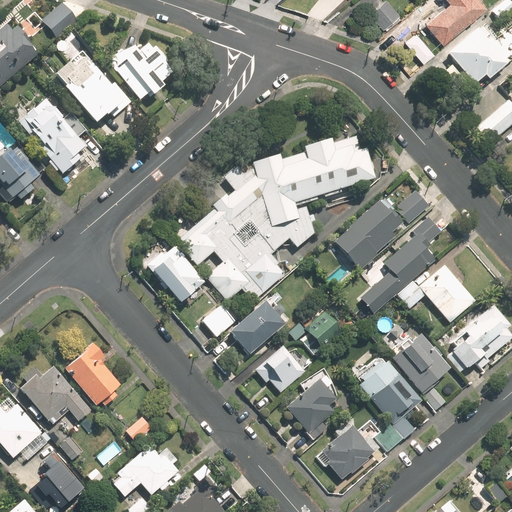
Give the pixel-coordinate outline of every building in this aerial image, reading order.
[(397,17),(381,0),(366,14),(381,31),(397,17)] [(421,25),(439,45),(481,8),(474,0),(439,0),(444,4),(421,25)] [(511,8),(504,0),(503,0),(488,13),(496,22),(511,9),(511,8)] [(6,21),(0,26),(0,86),(35,55),(6,21)] [(481,23),(442,55),(469,87),(480,78),(483,82),(502,66),(497,60),(503,55),(496,47),(498,45),(481,23)] [(160,67),(163,64),(150,48),(146,52),(140,45),(132,52),(125,45),(103,64),(136,102),(143,96),(147,100),(162,87),(158,83),(167,75),(160,67)] [(59,90),(90,126),(106,112),(111,117),(129,102),(107,77),(102,82),(77,53),(50,76),(61,88),(59,90)] [(41,99),(13,124),(57,173),(85,149),(41,99)] [(511,122),(511,110),(503,101),(472,128),(487,145),(511,122)] [(283,239),(291,249),(309,234),(300,206),(322,200),(324,208),(355,198),(350,184),(369,178),(356,137),(323,147),(321,141),(296,149),(297,152),(272,160),(270,155),(245,163),(247,170),(238,177),(232,170),(220,179),(231,192),(225,197),(222,194),(208,205),(212,209),(172,242),(192,267),(210,252),(218,262),(202,276),(223,301),(238,289),(248,302),(282,274),(265,253),(283,239)] [(0,203),(1,205),(11,197),(16,202),(31,191),(25,183),(42,169),(20,143),(4,156),(0,151),(0,203)] [(412,192),(393,209),(406,224),(425,207),(412,192)] [(385,195),(329,241),(351,267),(353,266),(358,271),(375,256),(372,253),(392,236),(388,231),(397,223),(386,210),(393,204),(385,195)] [(386,272),(357,299),(370,314),(430,258),(420,248),(437,232),(422,217),(408,230),(412,234),(379,265),(386,272)] [(140,266),(173,304),(198,282),(168,247),(158,256),(155,253),(140,266)] [(470,301),(437,266),(414,288),(409,282),(393,297),(405,309),(420,296),(446,324),(470,301)] [(256,303),(223,334),(244,356),(277,325),(256,303)] [(217,306),(199,322),(213,338),(231,321),(217,306)] [(487,306),(456,333),(458,335),(448,344),(451,347),(444,353),(459,370),(469,362),(476,370),(488,360),(485,357),(511,335),(487,306)] [(297,322),(284,333),(292,342),(296,339),(311,356),(337,334),(318,313),(301,327),(297,322)] [(410,337),(403,330),(384,347),(391,354),(386,359),(432,410),(441,402),(427,386),(446,370),(413,334),(410,337)] [(60,368),(92,405),(97,401),(102,407),(114,396),(110,391),(116,386),(95,361),(99,358),(87,344),(60,368)] [(300,372),(277,347),(251,371),(262,383),(265,381),(276,393),(300,372)] [(348,379),(385,423),(370,436),(384,452),(410,430),(399,418),(416,403),(376,356),(348,379)] [(15,390),(47,425),(63,411),(73,423),(87,411),(47,367),(37,376),(31,369),(18,379),(22,384),(15,390)] [(296,387),(300,391),(281,408),(309,441),(324,427),(319,421),(329,412),(325,407),(333,400),(333,399),(331,394),(329,389),(327,385),(325,380),(323,375),(317,369),(296,387)] [(0,452),(7,461),(37,435),(11,405),(1,414),(0,413),(0,452)] [(139,417),(123,431),(132,441),(138,435),(143,440),(153,432),(139,417)] [(359,433),(355,437),(341,422),(329,433),(333,436),(312,456),(321,467),(323,465),(337,480),(345,473),(347,475),(364,460),(362,458),(373,448),(359,433)] [(65,437),(56,445),(69,462),(79,454),(65,437)] [(144,445),(113,474),(115,477),(107,484),(121,499),(136,485),(147,497),(155,489),(157,492),(164,485),(162,483),(173,472),(167,465),(172,461),(162,449),(154,456),(144,445)] [(59,497),(75,484),(52,456),(35,470),(59,497)] [(92,468),(83,477),(92,486),(101,477),(92,468)] [(219,511),(206,497),(213,490),(202,478),(188,490),(191,493),(177,505),(174,502),(162,511),(219,511)] [(488,482),(481,488),(495,504),(502,497),(488,482)] [(59,511),(64,508),(51,494),(39,505),(45,511),(59,511)] [(139,497),(124,511),(142,511),(148,506),(139,497)] [(4,511),(26,511),(17,501),(4,511)] [(450,511),(443,502),(431,511),(450,511)]
